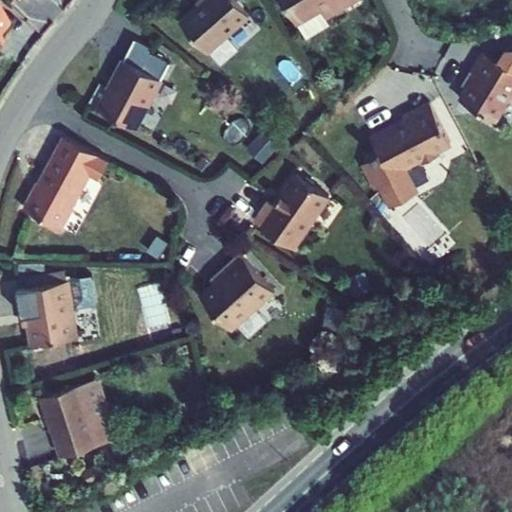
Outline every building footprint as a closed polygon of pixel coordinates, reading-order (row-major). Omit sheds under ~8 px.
[(233,0),(204,0),(197,6),(179,23),(205,53),(247,16),(233,0)] [(281,0),(296,24),(319,10),(324,18),(353,0),(281,0)] [(319,10),(296,24),(304,38),(328,24),(324,18),(319,10)] [(98,83),(87,103),(133,128),(149,100),(153,97),(160,79),(139,68),(150,47),(134,39),(107,88),(98,83)] [(482,52),(469,72),(476,76),(460,100),(492,120),(507,96),(511,98),(511,47),(505,48),(497,61),(482,52)] [(398,110),(399,112),(402,117),(388,125),(387,123),(386,123),(385,122),(383,122),(382,123),(381,123),(380,125),(380,126),(380,127),(380,129),(373,132),(371,140),(374,146),(368,149),(370,152),(362,156),(361,157),(360,159),(360,160),(360,161),(360,162),(360,163),(369,179),(370,180),(370,181),(371,181),(372,182),(373,182),(374,182),(375,182),(375,181),(383,195),(383,196),(383,197),(384,197),(384,198),(385,198),(386,199),(387,199),(388,199),(389,199),(390,199),(390,198),(391,198),(411,187),(398,162),(415,153),(422,155),(431,150),(432,144),(446,136),(425,96),(398,110)] [(388,125),(402,117),(399,112),(366,130),(371,140),(373,132),(380,129),(380,127),(380,126),(380,125),(381,123),(382,123),(383,122),(385,122),(386,123),(387,123),(388,125)] [(26,187),(18,206),(58,222),(68,200),(66,199),(78,168),(89,173),(97,155),(53,131),(46,148),(33,179),(29,188),(26,187)] [(273,204),(267,200),(253,220),(292,247),(328,196),(295,173),(273,204)] [(239,252),(218,271),(221,273),(212,281),(198,294),(230,329),(273,290),(239,252)] [(212,281),(221,273),(218,271),(210,278),(212,281)] [(28,278),(29,286),(65,280),(64,272),(28,278)] [(17,288),(22,316),(26,315),(28,326),(31,345),(78,337),(73,308),(96,304),(91,275),(67,274),(68,280),(65,280),(29,286),(17,288)] [(40,397),(47,420),(49,419),(61,457),(97,445),(85,406),(88,406),(81,384),(40,397)] [(47,420),(59,457),(61,457),(49,419),(47,420)]
